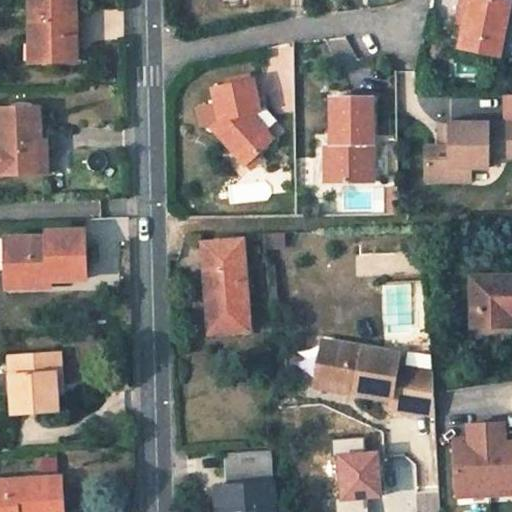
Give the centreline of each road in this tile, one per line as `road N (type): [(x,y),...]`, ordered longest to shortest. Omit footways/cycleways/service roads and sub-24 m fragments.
road 1 (residential): [(148,63),(160,511)]
road 2 (residential): [(406,22),(324,26),(148,63)]
